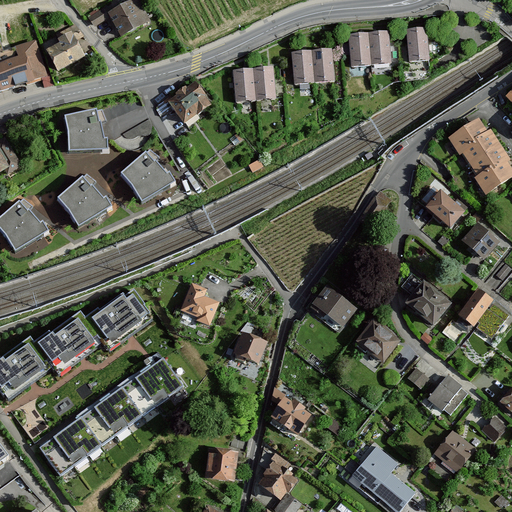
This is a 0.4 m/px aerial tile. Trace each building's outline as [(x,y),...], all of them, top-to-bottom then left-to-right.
[(109,16),(122,40),(152,25),(139,0),(109,16)] [(90,18),(96,28),(108,21),(102,11),(90,18)] [(47,53),(58,75),(87,61),(77,42),(84,39),(75,27),(56,37),(61,46),(47,53)] [(428,32),(407,33),(409,64),(430,63),(428,32)] [(390,35),(369,36),(371,66),(392,65),(390,35)] [(369,36),(350,37),(352,68),(371,66),(369,36)] [(0,96),(43,83),(44,88),(53,85),(48,68),(45,69),(36,43),(0,54),(0,46),(2,46),(0,41),(0,96)] [(332,52),(312,53),(314,84),(334,82),(332,52)] [(312,53),(292,55),(294,85),(314,84),(312,53)] [(274,71),(254,72),(256,103),(276,101),(274,71)] [(254,72),(234,74),(236,104),(256,103),(254,72)] [(179,99),(170,106),(187,128),(213,108),(196,86),(186,93),(185,91),(177,97),(179,99)] [(169,111),(163,102),(159,106),(158,108),(158,109),(157,112),(158,114),(158,115),(160,118),(169,111)] [(70,135),(70,149),(95,149),(95,153),(109,153),(108,142),(105,142),(102,124),(106,123),(103,112),(66,120),(70,135)] [(479,120),(449,140),(459,156),(462,154),(490,137),(479,120)] [(8,126),(0,129),(0,137),(11,133),(8,126)] [(492,135),(490,137),(462,154),(471,168),(501,148),(492,135)] [(4,141),(0,143),(0,178),(19,167),(4,141)] [(511,162),(501,148),(471,168),(480,182),(508,164),(511,162)] [(150,152),(123,177),(133,189),(141,202),(163,189),(165,192),(176,186),(170,175),(167,177),(156,163),(160,160),(150,152)] [(511,181),(511,171),(508,164),(480,182),(477,184),(486,198),(511,181)] [(87,176),(60,201),(72,214),(78,226),(100,213),(102,216),(113,210),(108,201),(104,203),(93,188),(96,184),(87,176)] [(429,208),(426,211),(451,232),(467,214),(441,192),(440,194),(434,189),(422,202),(429,208)] [(24,201),(0,222),(0,229),(8,239),(15,251),(35,240),(37,243),(50,235),(44,224),(40,227),(29,212),(33,209),(24,201)] [(388,209),(381,204),(378,209),(379,211),(376,215),(375,215),(372,220),(379,224),(380,222),(382,223),(385,217),(384,216),(388,209)] [(245,226),(239,231),(248,242),(255,236),(252,233),(254,231),(251,228),(248,230),(245,226)] [(478,226),(463,245),(484,263),(500,245),(478,226)] [(511,271),(506,266),(498,277),(504,282),(511,271)] [(414,298),(407,308),(434,329),(451,307),(412,277),(403,289),(414,298)] [(208,292),(191,286),(181,315),(202,323),(201,325),(211,329),(220,304),(206,299),(208,292)] [(328,290),(312,310),(318,315),(317,316),(323,321),(326,317),(343,330),(357,312),(328,290)] [(478,292),(456,325),(470,335),(480,322),(482,323),(478,328),(494,339),(510,317),(494,306),(489,313),(487,312),(493,303),(478,292)] [(99,311),(85,321),(104,347),(107,352),(152,320),(145,309),(146,309),(135,294),(126,300),(123,297),(100,313),(99,311)] [(49,334),(34,345),(52,370),(59,379),(104,347),(85,321),(81,315),(51,337),(49,334)] [(375,324),(358,346),(384,366),(401,344),(375,324)] [(248,325),(242,332),(250,335),(255,328),(248,325)] [(269,345),(242,334),(229,367),(238,370),(239,366),(259,373),(269,345)] [(425,336),(421,340),(428,346),(432,342),(425,336)] [(0,360),(0,392),(7,403),(52,370),(34,345),(31,341),(2,362),(0,360)] [(150,372),(170,399),(183,389),(164,362),(150,372)] [(430,381),(417,371),(410,381),(422,391),(430,381)] [(138,381),(157,408),(170,399),(150,372),(138,381)] [(448,378),(429,402),(443,414),(444,412),(450,417),(468,395),(448,378)] [(138,381),(124,391),(144,418),(157,408),(138,381)] [(286,396),(275,389),(272,404),(280,408),(286,396)] [(124,391),(110,401),(129,428),(144,418),(124,391)] [(511,391),(501,404),(511,413),(511,391)] [(110,401),(97,410),(117,437),(129,428),(110,401)] [(286,402),(270,427),(281,433),(284,428),(300,437),(312,418),(305,413),(307,410),(295,403),(293,406),(286,402)] [(97,410),(83,421),(103,448),(117,437),(97,410)] [(507,430),(495,419),(484,431),(496,442),(507,430)] [(83,421),(69,431),(89,458),(103,448),(83,421)] [(69,431),(55,441),(75,468),(89,458),(69,431)] [(438,451),(448,459),(443,466),(455,475),(473,454),(468,450),(471,446),(460,438),(456,442),(450,437),(438,451)] [(43,450),(63,477),(75,468),(55,441),(43,450)] [(377,447),(361,467),(407,505),(416,495),(391,475),(399,465),(377,447)] [(0,468),(9,461),(0,448),(0,468)] [(239,453),(210,451),(208,482),(236,484),(239,453)] [(281,502),(287,494),(289,495),(298,482),(292,478),(293,477),(286,472),(290,465),(276,455),(272,461),(277,464),(267,479),(268,480),(262,488),(281,502)] [(394,511),(401,511),(407,505),(361,467),(349,481),(378,505),(381,501),(394,511)] [(298,511),(302,507),(289,497),(278,511),(298,511)] [(502,497),(496,504),(503,510),(509,504),(502,497)]
